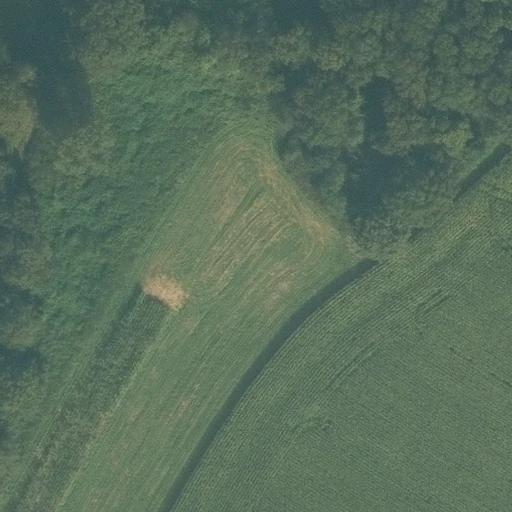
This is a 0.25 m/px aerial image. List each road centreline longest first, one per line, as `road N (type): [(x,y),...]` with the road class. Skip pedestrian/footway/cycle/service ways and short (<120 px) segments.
road 1 (track): [(154,511),(183,447),(279,330),(511,130)]
road 2 (track): [(173,0),(511,131)]
road 3 (track): [(81,0),(0,194)]
